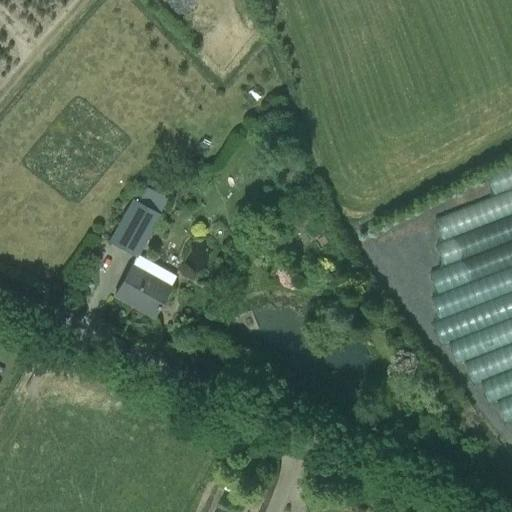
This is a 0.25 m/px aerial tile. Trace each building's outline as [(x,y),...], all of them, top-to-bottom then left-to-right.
[(186,0),(204,49),(246,33),(234,0),(186,0)] [(511,181),(458,211),(444,293),(511,416),(511,181)] [(136,257),(159,214),(158,213),(166,199),(144,187),(137,200),(133,197),(109,243),(136,257)] [(300,233),(312,217),(301,208),(288,225),(300,233)] [(152,317),(162,300),(175,277),(138,257),(132,267),(130,266),(123,279),(114,296),(129,305),(130,303),(152,315),(151,317),(152,317)]
